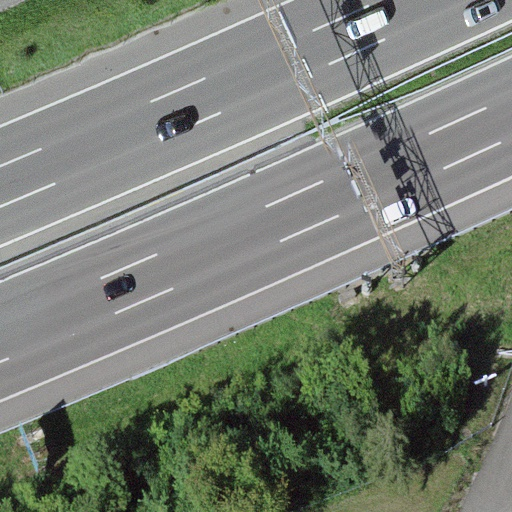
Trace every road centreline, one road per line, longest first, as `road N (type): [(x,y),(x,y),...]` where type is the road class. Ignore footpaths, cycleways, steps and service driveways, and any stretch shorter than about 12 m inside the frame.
road 1 (motorway): [(0,343),(511,125)]
road 2 (motorway): [(430,0),(0,188)]
